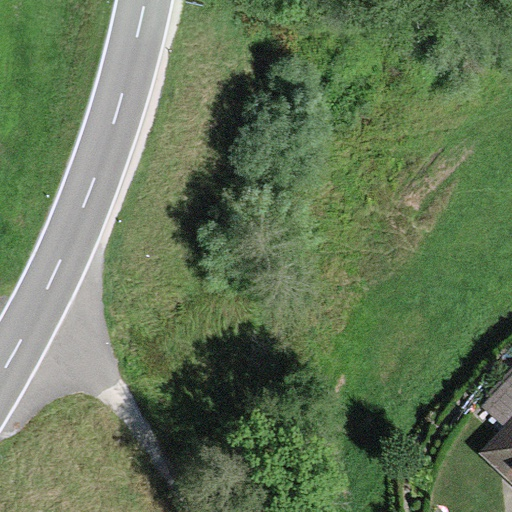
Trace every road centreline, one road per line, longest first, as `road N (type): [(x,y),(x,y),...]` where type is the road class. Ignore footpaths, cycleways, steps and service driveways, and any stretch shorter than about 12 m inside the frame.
road 1 (secondary): [(35,321),(116,117),(140,0)]
road 2 (unclassified): [(35,321),(113,388),(190,511)]
